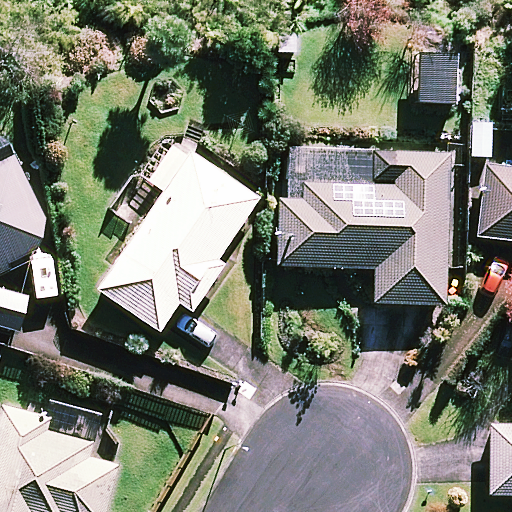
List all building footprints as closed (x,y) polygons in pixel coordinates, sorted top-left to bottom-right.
[(447,156),(390,154),(288,148),(286,198),(276,198),(273,266),(372,270),(370,303),(441,306),(447,156)] [(499,169),(479,168),(475,243),(511,245),(511,148),(500,148),(499,169)] [(256,199),(191,153),(139,227),(94,290),(155,333),(175,303),(188,313),(220,267),(213,262),(256,199)] [(0,270),(52,247),(11,159),(0,164),(0,270)] [(511,424),(484,424),(482,497),(511,498),(511,376),(511,399),(511,424)] [(25,412),(0,406),(0,511),(106,511),(120,448),(100,418),(28,401),(25,412)]
